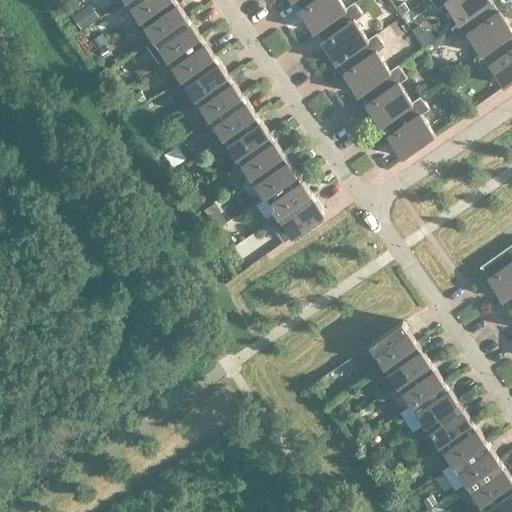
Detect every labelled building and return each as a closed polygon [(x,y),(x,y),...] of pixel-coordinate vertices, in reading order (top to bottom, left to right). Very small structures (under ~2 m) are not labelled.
[(166,0),(128,0),(141,18),(166,0)] [(188,14),(177,0),(166,0),(141,18),(155,37),(188,14)] [(294,0),(314,27),(312,28),(314,30),(355,2),(355,1),(347,7),(342,0),(294,0)] [(432,0),(438,8),(446,3),(459,21),(451,27),(452,28),(490,0),(432,0)] [(492,0),(490,0),(452,28),(460,40),(468,34),(481,53),(473,58),(474,59),(511,32),(511,27),(511,28),(492,0)] [(364,14),(355,2),(314,30),(315,31),(316,30),(336,58),(334,59),(336,62),(377,33),(377,32),(369,38),(356,20),(364,14)] [(404,2),(399,6),(404,13),(409,9),(404,2)] [(202,34),(188,14),(155,37),(169,57),(202,34)] [(425,32),(421,26),(421,25),(414,30),(418,36),(425,32)] [(94,36),(99,44),(108,38),(102,30),(94,36)] [(511,32),(474,59),(482,71),(490,66),(504,86),(511,80),(511,32)] [(386,45),(377,33),(336,62),(337,63),(338,62),(358,89),(356,90),(358,93),(399,65),(399,64),(391,69),(378,51),(386,45)] [(215,53),(202,34),(169,57),(182,77),(215,53)] [(107,46),(100,50),(105,57),(111,53),(107,46)] [(229,73),(215,53),(182,77),(196,96),(229,73)] [(136,70),(141,76),(150,69),(146,63),(136,70)] [(408,77),(399,65),(358,93),(359,94),(360,93),(380,121),(379,122),(381,125),(421,96),(421,95),(413,101),(400,82),(408,77)] [(243,93),(229,73),(196,96),(210,116),(243,93)] [(146,97),(141,90),(136,95),(141,101),(146,97)] [(257,112),(243,93),(210,116),(224,136),(257,112)] [(430,108),(421,96),(381,125),(382,124),(402,152),(401,153),(403,157),(436,134),(422,114),(430,108)] [(458,118),(466,112),(460,103),(454,107),(453,111),(458,118)] [(271,132),(257,112),(224,136),(238,155),(271,132)] [(285,152),(271,132),(238,155),(252,175),(285,152)] [(298,171),(285,152),(252,175),(265,194),(298,171)] [(312,191),(298,171),(265,194),(279,214),(312,191)] [(326,211),(312,191),(279,214),(293,234),(326,211)] [(215,202),(205,209),(210,218),(221,211),(215,202)] [(511,243),(480,266),(481,267),(482,266),(502,294),(501,295),(503,298),(511,291),(511,243)] [(511,291),(503,298),(503,299),(504,298),(511,308),(511,291)] [(418,340),(403,320),(370,343),(385,364),(418,340)] [(431,360),(418,340),(385,364),(398,383),(431,360)] [(445,380),(431,360),(398,383),(412,403),(445,380)] [(459,399),(445,380),(412,403),(426,422),(459,399)] [(473,419),(459,399),(426,422),(440,442),(473,419)] [(487,439),(473,419),(440,442),(454,462),(487,439)] [(500,458),(487,439),(454,462),(468,481),(500,458)] [(511,479),(511,474),(500,458),(468,481),(481,501),(511,479)] [(506,511),(511,508),(511,479),(481,501),(489,511),(506,511)] [(423,499),(429,507),(437,502),(431,493),(423,499)]
